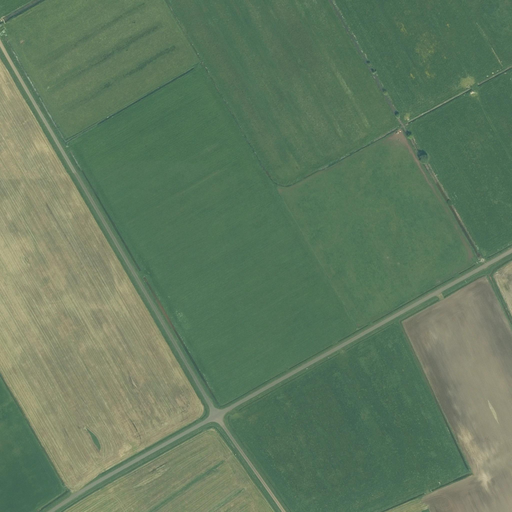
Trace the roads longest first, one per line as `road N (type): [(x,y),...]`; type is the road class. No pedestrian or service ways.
road 1 (unclassified): [(216,415),(0,41)]
road 2 (unclassified): [(216,415),(511,250)]
road 3 (unclassified): [(50,511),(216,415)]
